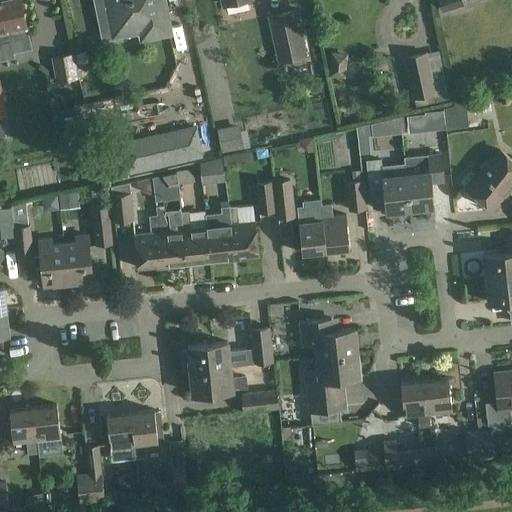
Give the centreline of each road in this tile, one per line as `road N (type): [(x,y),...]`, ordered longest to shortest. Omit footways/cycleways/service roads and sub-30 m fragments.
road 1 (residential): [(154,308),(388,279)]
road 2 (residential): [(450,346),(445,258),(432,240),(385,245),(388,279)]
road 3 (residential): [(50,380),(160,369),(154,308)]
road 4 (residential): [(50,380),(46,323),(154,308)]
road 5 (residential): [(388,279),(390,351),(450,346)]
